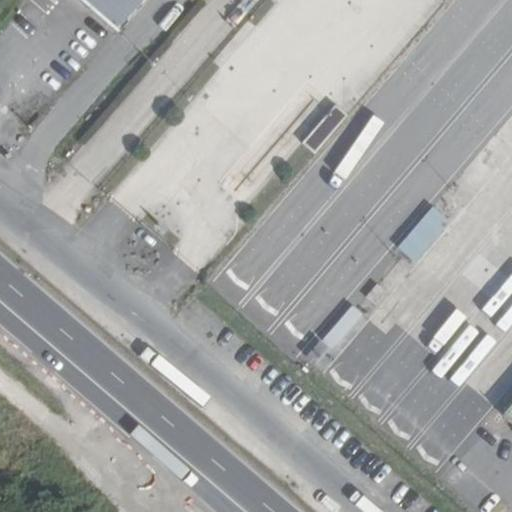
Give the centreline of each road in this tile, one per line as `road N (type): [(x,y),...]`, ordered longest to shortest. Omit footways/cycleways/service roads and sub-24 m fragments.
road 1 (primary): [(282,511),(0,281)]
road 2 (primary): [(0,321),(221,511)]
